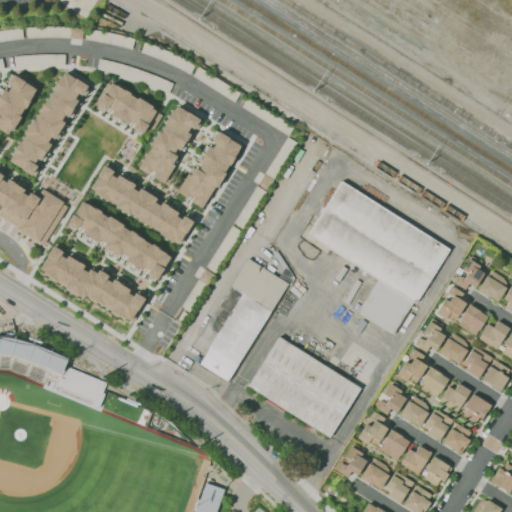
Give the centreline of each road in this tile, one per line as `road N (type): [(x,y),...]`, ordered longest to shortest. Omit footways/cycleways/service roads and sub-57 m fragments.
road 1 (residential): [(0,283),(217,417),(283,482)]
road 2 (residential): [(511,404),(445,511)]
